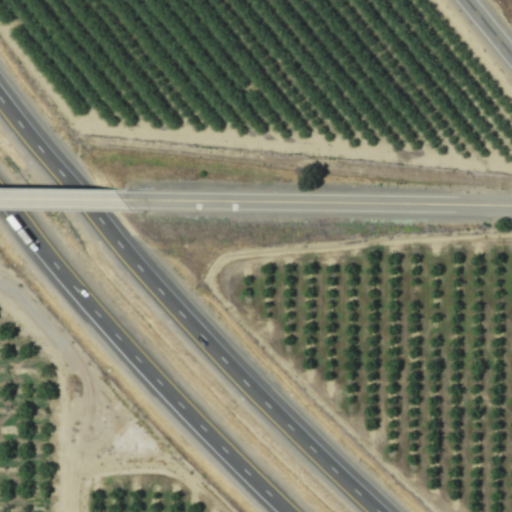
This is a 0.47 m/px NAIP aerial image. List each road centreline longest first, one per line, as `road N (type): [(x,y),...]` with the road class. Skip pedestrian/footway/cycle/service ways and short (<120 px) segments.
road 1 (motorway): [(377,511),(266,411),(119,245),(0,92)]
road 2 (motorway): [(0,196),(217,450),(287,511)]
road 3 (residential): [(142,209),(511,205)]
road 4 (residential): [(0,206),(142,209)]
